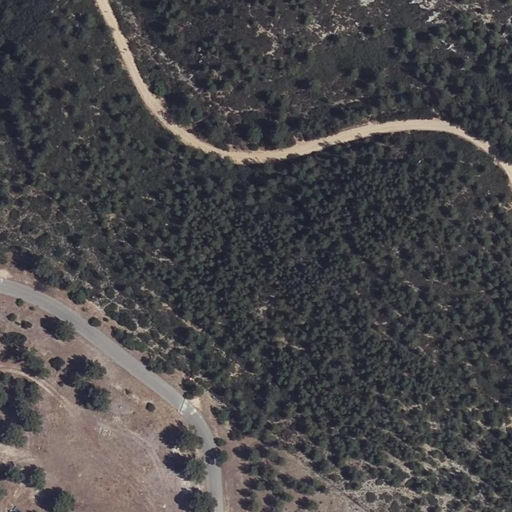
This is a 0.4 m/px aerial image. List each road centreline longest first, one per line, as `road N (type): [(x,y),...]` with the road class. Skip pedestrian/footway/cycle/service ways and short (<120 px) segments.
road 1 (track): [(98,0),(147,110),(183,141),(227,160),(425,126),(471,142),(511,185)]
road 2 (unclassified): [(0,284),(76,321),(193,416),(208,443),(217,511)]
